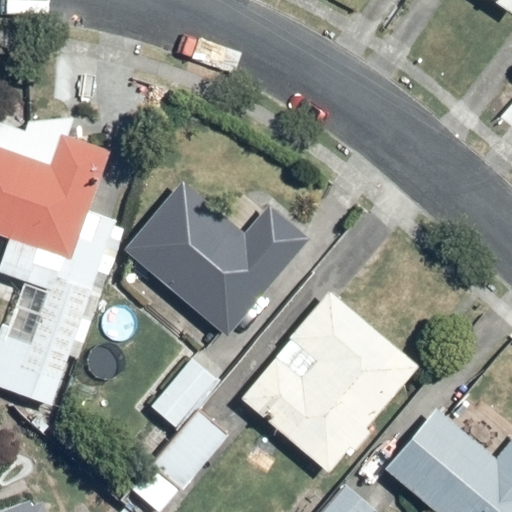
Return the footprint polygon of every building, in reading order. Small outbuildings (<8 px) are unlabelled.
[(511,0),(489,0),(510,14),(511,11),(511,0)] [(0,323),(0,324),(0,389),(45,407),(79,317),(89,321),(124,228),(86,214),(109,154),(60,136),(67,116),(0,90),(0,239),(4,241),(0,252),(0,274),(42,291),(26,333),(0,323)] [(181,181),(122,249),(224,337),(309,239),(265,201),(239,231),(181,181)] [(331,288),(237,399),(327,476),(421,365),(331,288)] [(190,347),(141,406),(174,433),(127,489),(154,511),(164,511),(231,433),(200,407),(225,377),(190,347)] [(434,406),(380,468),(431,511),(511,511),(511,441),(496,460),(434,406)] [(350,480),(319,511),(375,511),(379,508),(350,480)] [(42,511),(39,502),(14,511),(42,511)]
